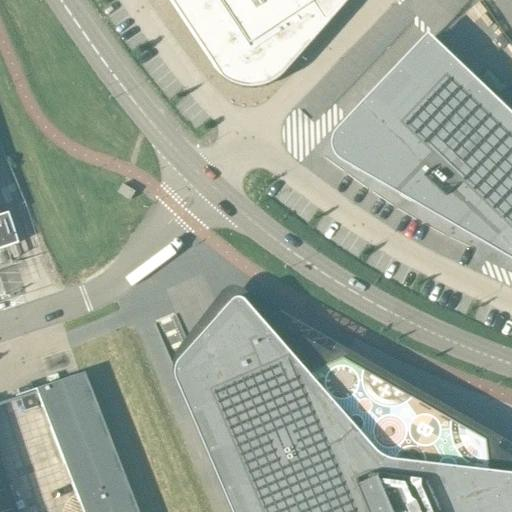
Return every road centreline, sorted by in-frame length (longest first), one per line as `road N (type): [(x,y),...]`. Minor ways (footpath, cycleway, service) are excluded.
road 1 (secondary): [(511,365),(397,317),(336,281),(207,182)]
road 2 (unclassified): [(249,139),(366,228),(511,300)]
road 3 (secondary): [(207,182),(122,91),(61,0)]
road 4 (tertiary): [(0,326),(99,292),(180,212)]
road 5 (unclassified): [(249,139),(380,0)]
road 6 (unclassified): [(249,139),(173,59),(137,0)]
